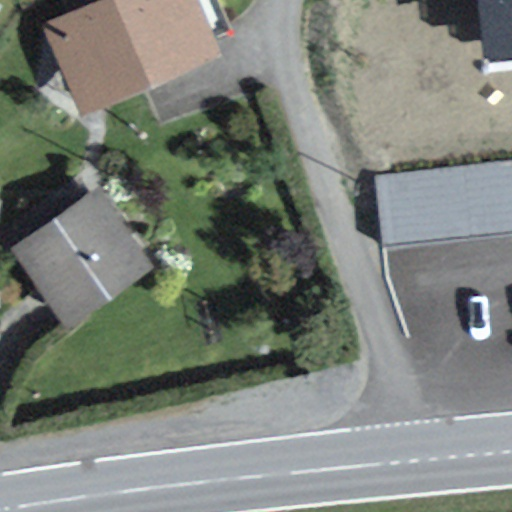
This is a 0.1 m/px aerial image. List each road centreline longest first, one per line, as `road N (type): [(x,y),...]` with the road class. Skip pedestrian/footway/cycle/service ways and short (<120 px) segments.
road 1 (residential): [(288,0),(290,58),(434,461)]
road 2 (secondary): [(0,509),(434,461)]
